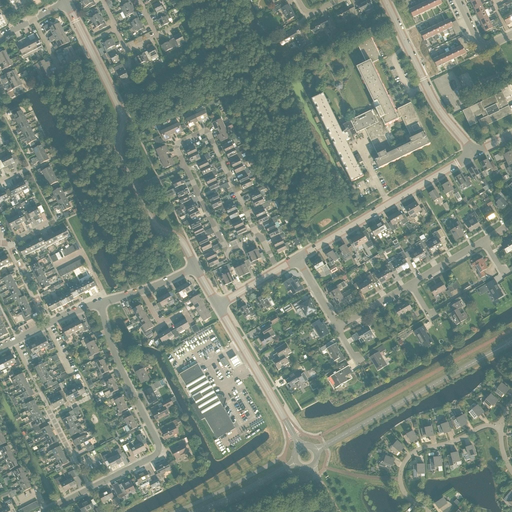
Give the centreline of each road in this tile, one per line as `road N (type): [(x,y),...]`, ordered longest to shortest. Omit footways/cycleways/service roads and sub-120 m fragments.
road 1 (secondary): [(315,451),(496,349)]
road 2 (unclassified): [(296,259),(472,153)]
road 3 (unclassified): [(472,153),(438,107),(383,0)]
road 4 (residential): [(258,237),(206,131),(177,145),(182,167)]
road 5 (unclassified): [(428,511),(402,489),(404,461),(501,426)]
road 6 (tertiary): [(300,446),(217,305)]
road 7 (unclassified): [(156,453),(99,302)]
road 8 (residential): [(182,167),(225,249),(258,237)]
